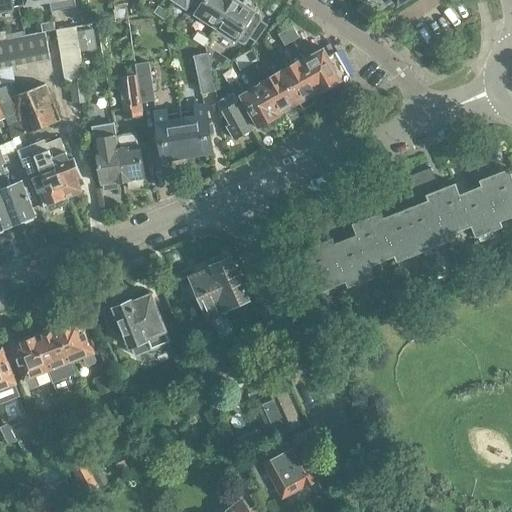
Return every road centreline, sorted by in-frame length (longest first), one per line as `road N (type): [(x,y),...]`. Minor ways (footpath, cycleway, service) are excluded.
road 1 (residential): [(370,511),(228,198)]
road 2 (residential): [(0,286),(228,198)]
road 3 (residential): [(228,198),(430,114)]
